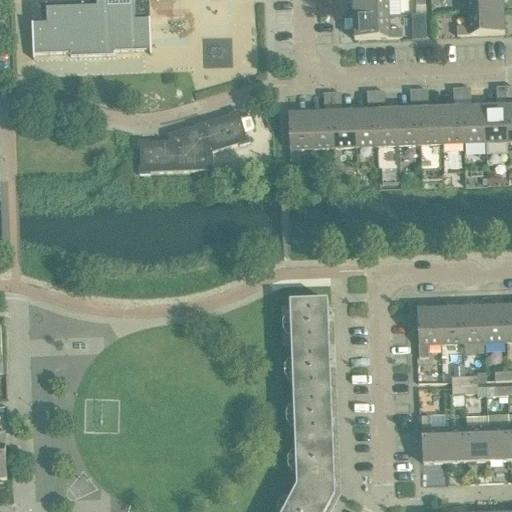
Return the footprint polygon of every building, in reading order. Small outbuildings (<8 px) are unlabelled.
[(62,0),(62,4),(32,5),(33,62),(34,62),(34,57),(70,56),(70,59),(114,58),(114,54),(150,53),(150,57),(151,57),(149,0),(134,1),(134,0),(62,0)] [(388,18),(387,0),(352,0),(354,19),(388,18)] [(425,8),(424,0),(415,0),(416,8),(425,8)] [(503,14),(502,0),(467,0),(468,16),(503,14)] [(504,37),(503,14),(468,16),(469,29),(456,29),(457,39),(504,37)] [(389,32),(388,18),(354,19),(354,43),(402,41),(401,32),(389,32)] [(507,102),(507,90),(496,90),(497,103),(507,102)] [(464,104),(463,91),(453,92),(453,104),(464,104)] [(421,106),(420,93),(410,93),(410,106),(421,106)] [(378,107),(377,94),(367,95),(367,108),(378,107)] [(334,109),(334,96),(324,97),(324,109),(334,109)] [(509,145),(507,109),(486,110),(487,145),(509,145)] [(487,145),(486,110),(464,111),(465,146),(487,145)] [(465,146),(464,111),(443,112),(444,147),(465,146)] [(444,147),(443,112),(421,113),(422,148),(444,147)] [(422,148),(421,113),(399,114),(401,149),(422,148)] [(379,150),(378,114),(356,115),(358,150),(379,150)] [(401,149),(399,114),(378,114),(379,150),(401,149)] [(358,150),(356,115),(335,116),(336,151),(358,150)] [(248,145),(246,139),(239,116),(184,132),(184,133),(176,135),(176,144),(139,146),(141,176),(209,173),(209,157),(248,145)] [(336,151),(335,116),(313,117),(315,152),(336,151)] [(315,152),(313,117),(289,118),(290,165),(300,165),(299,153),(315,152)] [(335,489),(328,304),(290,306),(297,491),(285,511),(328,511),(330,509),(329,508),(333,499),(333,489),(335,489)] [(506,346),(505,310),(483,311),(485,346),(506,346)] [(485,346),(483,311),(462,312),(463,347),(485,346)] [(463,347),(462,312),(440,313),(442,348),(463,347)] [(442,348),(440,313),(417,314),(419,361),(428,361),(428,349),(442,348)] [(508,384),(507,375),(495,376),(495,385),(508,384)] [(465,389),(464,380),(452,381),(452,389),(465,389)] [(477,388),(477,380),(464,380),(465,389),(477,388)] [(477,397),(477,391),(477,388),(465,389),(465,397),(477,397)] [(465,397),(465,389),(452,389),(452,398),(465,397)] [(508,399),(508,390),(495,391),(496,399),(508,399)] [(445,466),(444,431),(431,432),(430,419),(421,420),(423,467),(445,466)] [(488,464),(487,429),(466,430),(467,465),(488,464)] [(510,464),(509,429),(487,429),(488,464),(510,464)] [(467,465),(466,430),(444,431),(445,466),(467,465)]
